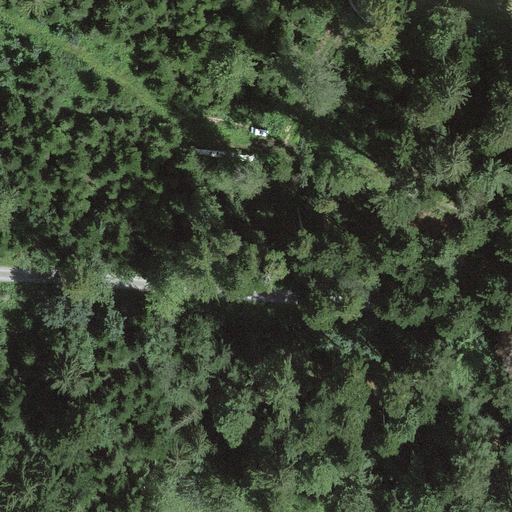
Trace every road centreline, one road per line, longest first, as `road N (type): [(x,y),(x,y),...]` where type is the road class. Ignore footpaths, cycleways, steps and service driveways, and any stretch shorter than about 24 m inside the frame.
road 1 (track): [(0,13),(173,122),(429,200),(511,248)]
road 2 (track): [(0,278),(511,315)]
